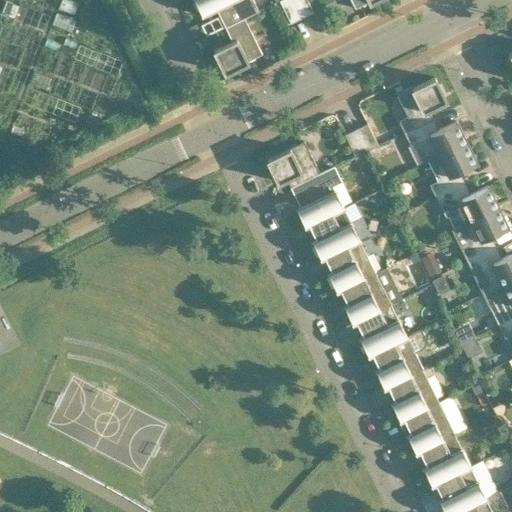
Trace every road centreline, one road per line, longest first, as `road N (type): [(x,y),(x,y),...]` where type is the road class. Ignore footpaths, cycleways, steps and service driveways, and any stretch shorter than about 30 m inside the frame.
road 1 (residential): [(398,511),(211,133)]
road 2 (tertiary): [(211,133),(447,19)]
road 3 (tertiary): [(0,238),(211,133)]
road 4 (residential): [(211,133),(147,0)]
road 5 (residential): [(511,150),(447,19)]
